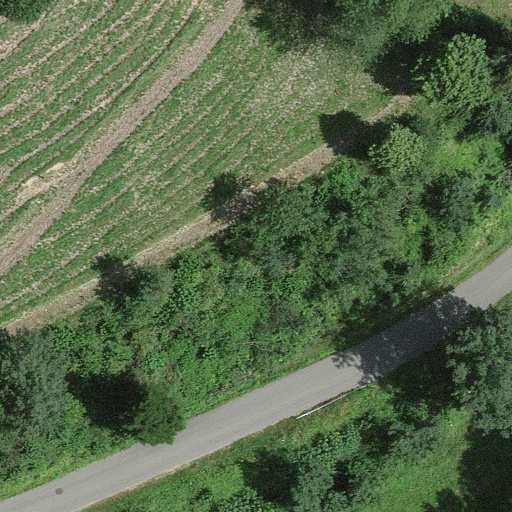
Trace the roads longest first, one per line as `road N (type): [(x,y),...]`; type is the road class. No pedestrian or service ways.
road 1 (track): [(0,347),(348,140),(446,71)]
road 2 (unclassified): [(511,278),(473,311),(266,419),(49,511)]
road 3 (track): [(0,263),(211,34),(230,0)]
